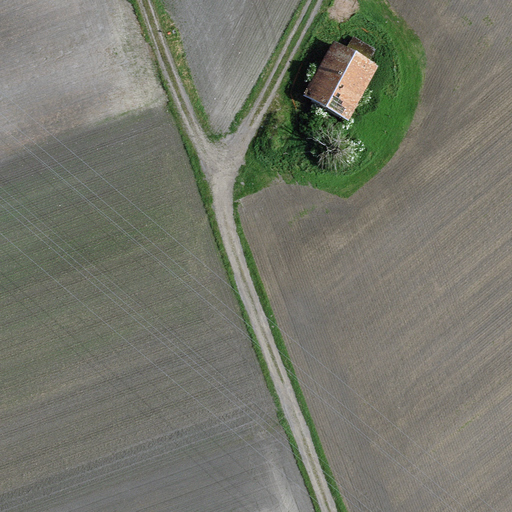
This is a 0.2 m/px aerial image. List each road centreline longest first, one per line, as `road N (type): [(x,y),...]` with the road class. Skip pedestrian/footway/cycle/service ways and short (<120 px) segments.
road 1 (track): [(220,180),(223,217),(327,511)]
road 2 (track): [(313,0),(220,180)]
road 3 (track): [(143,0),(186,121),(220,180)]
